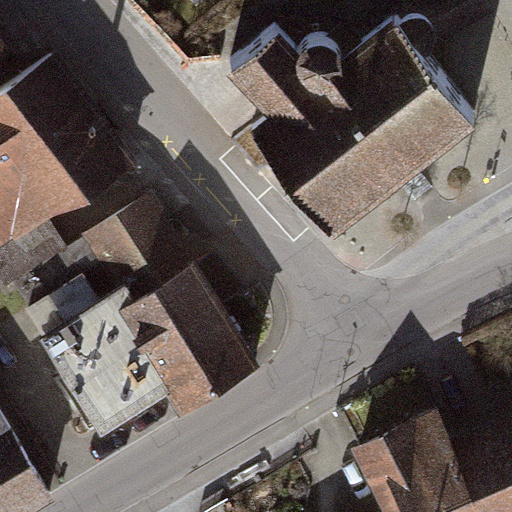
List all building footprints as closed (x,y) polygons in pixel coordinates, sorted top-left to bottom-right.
[(256,123),(348,233),(488,124),(437,53),(444,46),(448,38),(499,10),(493,0),(417,0),(400,11),(353,48),(347,42),(336,40),(326,41),(318,46),(312,57),(279,18),(232,56),(275,108),(256,123)] [(0,73),(22,56),(0,29),(0,73)] [(0,93),(0,248),(129,158),(100,116),(57,54),(0,93)] [(185,405),(258,360),(224,303),(200,265),(157,195),(93,234),(127,289),(50,337),(107,429),(175,388),(185,405)] [(200,265),(224,303),(240,293),(236,288),(232,284),(239,278),(219,253),(200,265)] [(491,511),(459,436),(445,404),(359,446),(394,511),(491,511)] [(0,511),(12,511),(45,494),(0,414),(0,511)] [(511,511),(511,414),(459,436),(491,511),(511,511)]
